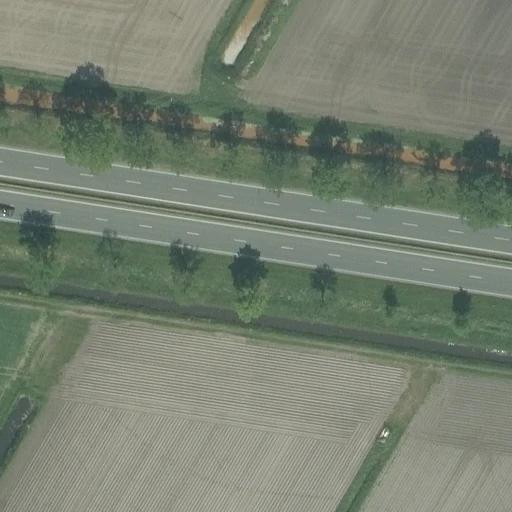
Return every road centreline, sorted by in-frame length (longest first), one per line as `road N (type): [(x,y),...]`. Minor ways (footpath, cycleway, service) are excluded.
road 1 (trunk): [(0,203),(511,282)]
road 2 (trunk): [(511,240),(0,162)]
